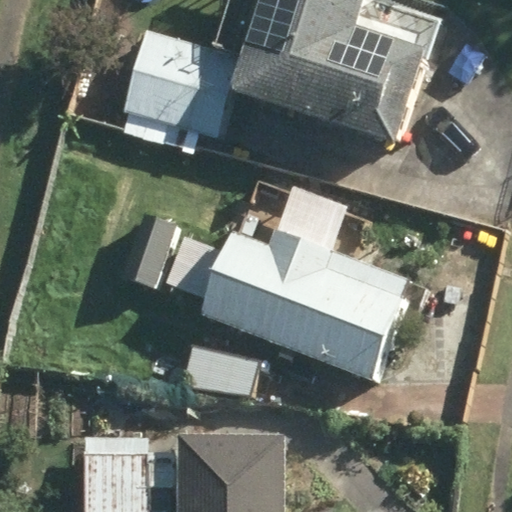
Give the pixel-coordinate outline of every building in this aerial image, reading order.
[(231,106),(393,156),(424,60),(356,38),(367,3),(358,0),(262,0),(242,68),(148,38),(123,117),(219,147),(231,106)] [(204,323),(373,387),(411,288),(276,236),(270,252),(236,239),(227,265),(186,249),(169,293),(210,308),(204,323)] [(126,376),(254,404),(262,367),(196,353),(195,361),(132,347),(126,376)] [(86,401),(85,511),(150,511),(152,402),(86,401)] [(177,445),(177,511),(285,511),(286,446),(177,445)]
